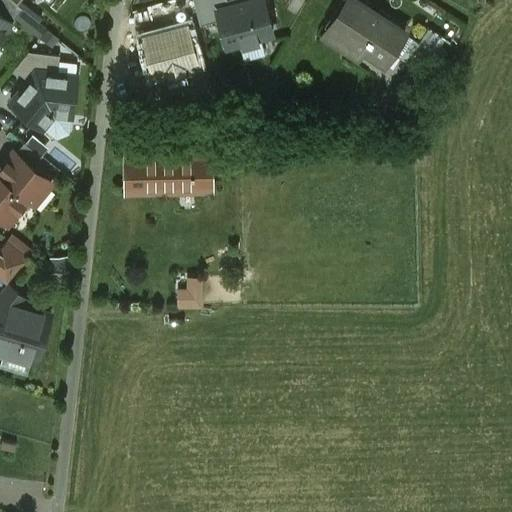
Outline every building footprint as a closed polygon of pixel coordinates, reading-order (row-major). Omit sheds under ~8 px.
[(22,9),(10,0),(0,0),(0,13),(11,22),(22,9)] [(251,0),(218,9),(228,47),(274,35),(264,0),(251,0)] [(405,35),(350,0),(345,0),(326,30),(340,39),(336,46),(349,54),(354,45),(385,65),(405,35)] [(0,13),(0,35),(11,22),(0,13)] [(59,56),(28,52),(14,69),(28,81),(37,69),(57,72),(58,64),(59,56)] [(57,72),(37,69),(28,81),(10,103),(42,129),(53,115),(71,117),(76,76),(75,76),(76,67),(58,64),(57,72)] [(41,157),(23,143),(15,153),(33,168),(41,157)] [(15,153),(13,152),(1,169),(0,168),(0,180),(26,202),(29,204),(39,192),(45,191),(49,187),(49,181),(44,177),(38,177),(33,173),(33,168),(15,153)] [(210,157),(128,159),(128,158),(126,158),(127,185),(126,185),(126,187),(179,186),(179,188),(196,188),(196,185),(210,185),(212,185),(212,184),(211,159),(212,159),(211,157),(210,157)] [(26,202),(0,180),(0,220),(4,223),(12,213),(17,212),(26,202)] [(26,257),(6,241),(0,247),(0,278),(6,283),(26,257)] [(187,288),(178,288),(178,308),(203,308),(204,277),(187,277),(187,288)] [(6,283),(0,290),(0,324),(1,325),(2,325),(5,321),(11,304),(17,306),(23,298),(6,283)] [(17,306),(11,304),(5,321),(2,325),(1,325),(0,326),(0,327),(0,350),(35,361),(49,316),(17,306)]
